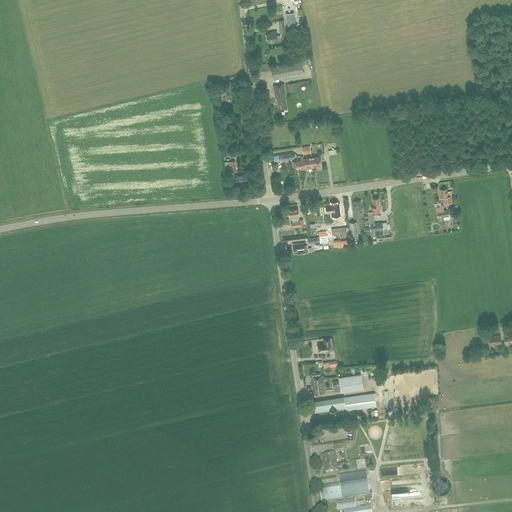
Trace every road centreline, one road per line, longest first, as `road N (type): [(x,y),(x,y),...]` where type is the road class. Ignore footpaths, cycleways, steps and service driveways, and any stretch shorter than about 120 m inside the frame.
road 1 (unclassified): [(317,511),(270,200)]
road 2 (tertiary): [(0,229),(270,200)]
road 3 (tertiary): [(270,200),(511,165)]
road 4 (unclassified): [(270,200),(241,0)]
